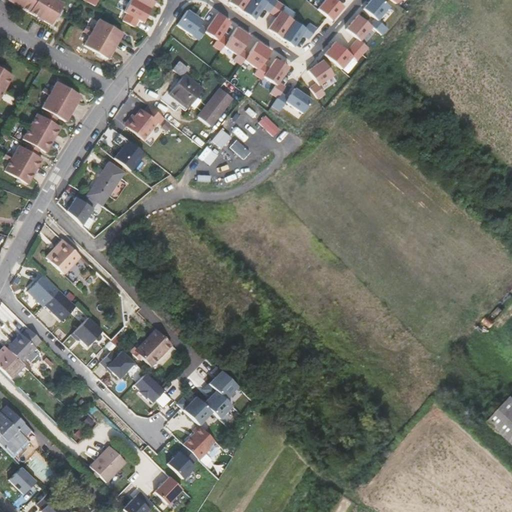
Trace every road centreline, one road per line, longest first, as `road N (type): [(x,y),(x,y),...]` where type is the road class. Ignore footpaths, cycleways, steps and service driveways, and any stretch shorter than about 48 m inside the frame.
road 1 (track): [(423,0),(330,113),(254,185),(225,195),(174,184),(98,242)]
road 2 (residential): [(0,275),(41,199),(179,0)]
road 3 (residential): [(213,0),(295,59),(311,54),(357,0)]
